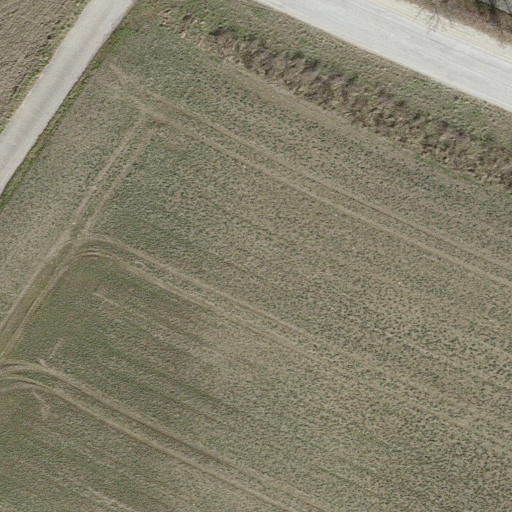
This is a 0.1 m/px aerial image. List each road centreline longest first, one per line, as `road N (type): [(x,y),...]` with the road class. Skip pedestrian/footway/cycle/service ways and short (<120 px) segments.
road 1 (residential): [(511,85),(320,0)]
road 2 (track): [(109,0),(0,169)]
